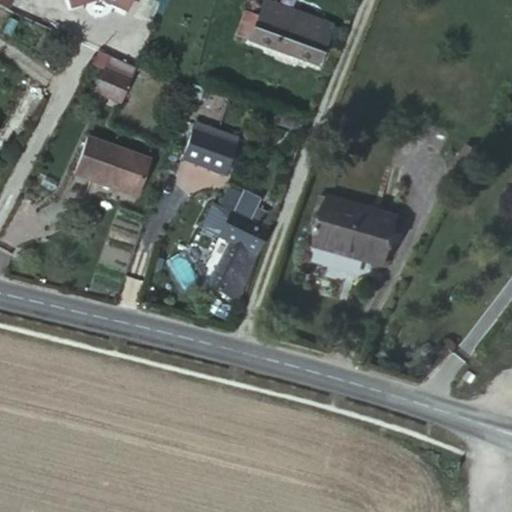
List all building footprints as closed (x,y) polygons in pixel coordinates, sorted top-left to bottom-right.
[(0,0),(0,9),(3,11),(5,12),(9,0),(0,0)] [(257,0),(248,0),(244,12),(258,17),(264,2),(257,0)] [(315,64),(323,43),(318,39),(324,25),(291,12),(264,2),(258,17),(244,12),(235,34),(315,64)] [(323,43),(329,27),(324,25),(318,39),(323,43)] [(108,57),(95,51),(89,62),(102,68),(108,57)] [(118,103),(134,68),(108,57),(100,75),(96,73),(91,83),(95,85),(92,92),(118,103)] [(181,158),(224,173),(237,138),(194,123),(181,158)] [(147,160),(85,138),(72,176),(135,196),(147,160)] [(381,264),(383,264),(396,217),(329,198),(315,246),(381,264)] [(222,240),(235,215),(229,212),(217,237),(222,240)] [(205,286),(235,301),(245,281),(268,231),(235,215),(222,240),(227,242),(205,286)]
